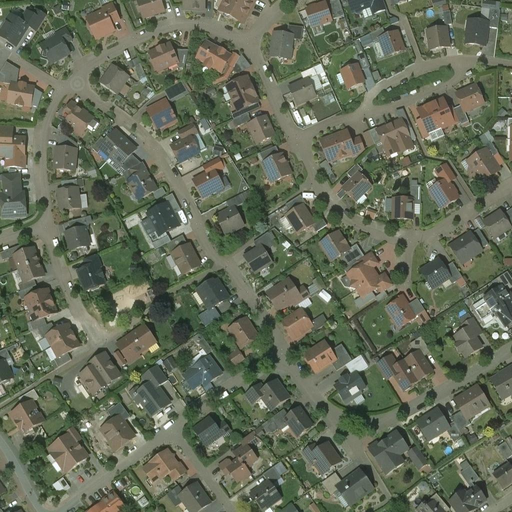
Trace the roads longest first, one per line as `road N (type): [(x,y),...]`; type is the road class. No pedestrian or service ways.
road 1 (residential): [(73,83),(152,148),(218,259),(285,347)]
road 2 (residential): [(285,347),(338,428),(359,436),(511,345)]
road 3 (residential): [(511,191),(423,239),(388,238),(340,215),(295,140)]
road 4 (residential): [(249,47),(211,27),(168,27),(116,49),(73,83)]
road 5 (residential): [(73,83),(50,112),(43,141),(49,227)]
road 6 (residential): [(58,511),(172,427)]
road 7 (residential): [(172,427),(285,347)]
road 8 (residential): [(482,62),(422,67),(374,92),(363,109)]
road 9 (residential): [(482,62),(403,104),(363,109)]
road 10 (residential): [(49,227),(98,345)]
